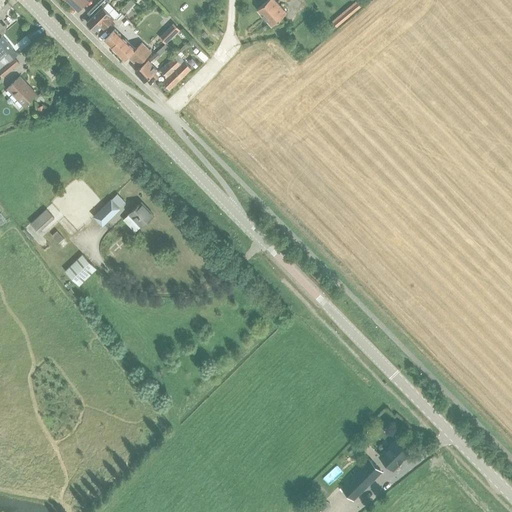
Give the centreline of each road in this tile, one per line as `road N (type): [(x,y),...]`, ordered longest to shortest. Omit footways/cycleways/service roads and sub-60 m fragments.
road 1 (secondary): [(511,496),(233,212)]
road 2 (secondary): [(233,212),(107,82)]
road 3 (residential): [(55,0),(166,109)]
road 4 (residential): [(233,212),(228,190),(163,113)]
